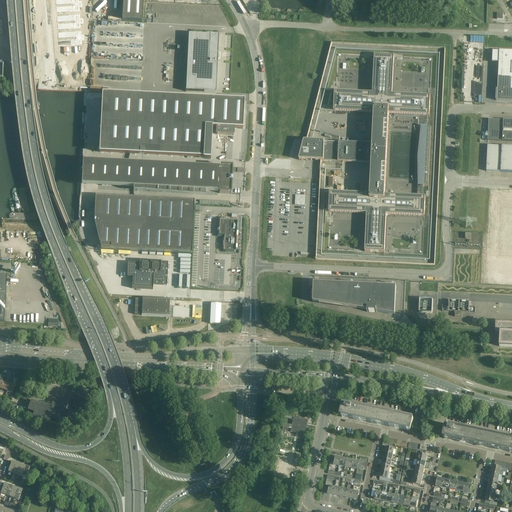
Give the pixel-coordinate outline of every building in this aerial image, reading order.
[(123,0),(122,21),(142,22),(143,0),(123,0)] [(186,87),(185,90),(185,92),(191,92),(215,93),(216,93),(217,71),(217,69),(217,64),(218,59),(219,36),(219,35),(214,35),(190,34),(188,34),(188,38),(186,87)] [(511,52),(498,52),(493,51),(492,63),(501,63),(500,90),(496,89),(496,101),(511,101),(511,52)] [(304,141),(299,161),(323,162),(337,162),(337,163),(343,163),(371,164),(370,195),(329,193),(328,213),(366,215),(365,253),(384,253),(386,215),(424,217),(425,198),(384,196),(389,114),(419,115),(428,116),(429,116),(430,97),(430,96),(392,94),(394,57),(393,57),(374,56),(373,94),(334,92),(334,111),(374,113),(372,145),(339,143),(338,143),(324,143),(324,142),(304,141)] [(100,147),(99,153),(101,153),(139,155),(143,155),(146,155),(193,158),(203,158),(204,158),(204,159),(210,159),(212,128),(216,128),(216,135),(234,136),(234,129),(243,129),(244,101),(102,94),(100,147)] [(511,141),(511,120),(489,120),(488,141),(511,141)] [(420,186),(423,186),(424,186),(424,185),(428,186),(431,128),(427,127),(426,127),(422,127),(420,156),(420,186)] [(511,172),(511,146),(487,146),(486,171),(511,172)] [(83,162),(82,186),(133,188),(133,192),(206,196),(206,192),(218,193),(218,191),(219,191),(219,194),(231,194),(235,194),(236,172),(232,172),(232,169),(232,168),(220,167),(220,170),(219,170),(219,169),(141,164),(83,162)] [(31,195),(31,198),(50,193),(49,190),(31,195)] [(295,195),(295,205),(305,206),(305,196),(295,195)] [(191,254),(194,201),(95,196),(94,220),(94,221),(101,250),(191,254)] [(219,236),(224,236),(223,251),(235,252),(236,248),(237,248),(237,245),(236,245),(236,236),(237,236),(238,232),(236,232),(237,220),(219,220),(219,236)] [(153,285),(167,286),(168,263),(166,263),(142,262),(140,262),(140,264),(128,263),(127,278),(132,278),(132,289),(153,290),(153,285)] [(314,283),(313,303),(367,311),(367,312),(377,313),(395,315),(396,287),(314,283)] [(135,299),(134,315),(141,315),(141,316),(169,317),(169,307),(169,300),(142,299),(135,299)] [(211,305),(210,324),(220,325),(221,305),(211,305)] [(511,322),(496,322),(495,332),(500,332),(499,346),(511,347),(511,322)] [(67,416),(63,414),(60,413),(59,416),(73,421),(77,409),(83,411),(89,393),(79,389),(75,402),(72,401),(67,416)] [(49,407),(47,406),(39,404),(39,405),(32,402),(29,410),(35,412),(33,420),(48,425),(50,418),(57,420),(59,416),(60,413),(62,407),(53,405),(52,408),(50,407),(49,407)] [(347,405),(343,405),(340,417),(411,431),(412,424),(413,420),(410,419),(355,408),(350,406),(347,405)] [(293,417),(290,432),(305,435),(308,420),(293,417)] [(511,452),(511,440),(452,428),(446,426),(443,438),(445,438),(468,443),(495,449),(511,452)] [(392,455),(393,452),(394,449),(395,446),(392,445),(389,445),(388,445),(388,448),(386,447),(385,453),(392,455)] [(418,460),(426,462),(427,456),(425,456),(426,453),(420,452),(420,454),(419,454),(418,460)] [(16,463),(12,462),(8,472),(13,474),(16,463)] [(13,474),(17,475),(21,465),(16,463),(13,474)] [(25,466),(21,465),(17,475),(22,477),(25,466)] [(30,468),(25,466),(22,477),(26,478),(30,468)] [(492,466),(491,473),(499,475),(501,468),(500,468),(497,467),(494,466),(492,466)] [(491,473),(489,480),(498,482),(499,475),(491,473)] [(393,480),(393,483),(399,485),(399,482),(400,482),(401,475),(398,475),(397,481),(393,480)] [(443,488),(444,480),(437,478),(436,487),(443,488)] [(451,481),(444,480),(443,488),(450,490),(451,481)] [(489,480),(488,487),(497,489),(498,482),(489,480)] [(458,483),(451,481),(450,490),(456,491),(458,483)] [(456,491),(463,493),(465,484),(458,483),(456,491)] [(4,484),(1,493),(0,494),(5,496),(9,485),(4,484)] [(465,484),(463,493),(470,494),(472,485),(465,484)] [(5,496),(10,497),(13,487),(9,485),(5,496)] [(10,497),(14,499),(18,489),(13,487),(10,497)] [(488,487),(487,494),(495,495),(497,489),(488,487)] [(22,490),(18,489),(14,499),(19,501),(22,490)] [(487,494),(485,501),(490,502),(490,505),(497,506),(497,503),(494,503),(495,495),(487,494)]
